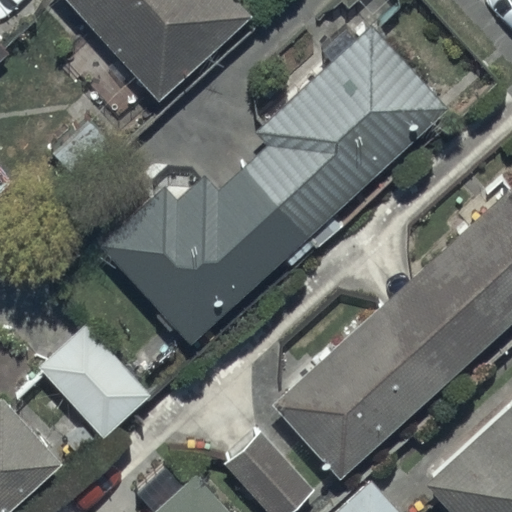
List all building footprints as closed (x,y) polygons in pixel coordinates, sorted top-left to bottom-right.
[(236,0),(65,0),(156,101),(251,16),(236,0)] [(164,182),(98,245),(190,346),(448,113),(370,26),(252,132),(266,147),(219,190),(206,176),(180,199),(164,182)] [(511,186),(273,404),(339,477),(511,319),(511,186)] [(85,323),(37,367),(102,440),(151,397),(85,323)] [(0,511),(4,511),(58,463),(1,401),(0,401),(0,511)] [(511,511),(511,401),(423,483),(449,511),(511,511)] [(260,430),(223,463),(265,511),(287,511),(313,490),(260,430)] [(230,511),(197,473),(152,511),(230,511)] [(396,511),(369,481),(333,511),(396,511)]
